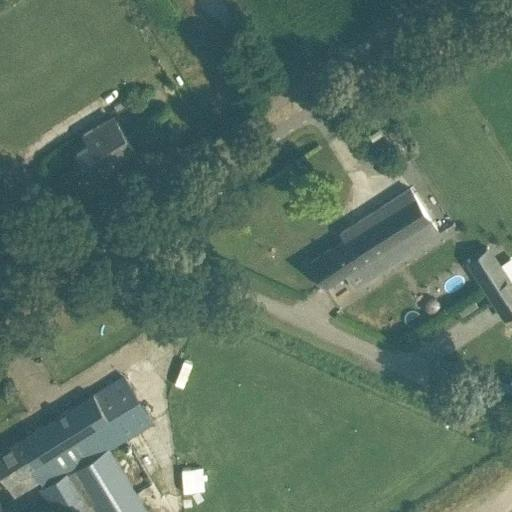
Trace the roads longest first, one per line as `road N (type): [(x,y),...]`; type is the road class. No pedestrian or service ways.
road 1 (tertiary): [(108,233),(486,0)]
road 2 (unclassified): [(511,415),(108,233)]
road 3 (tertiary): [(0,301),(108,233)]
